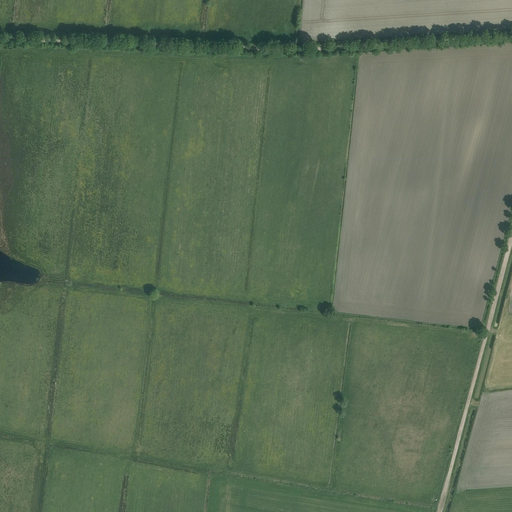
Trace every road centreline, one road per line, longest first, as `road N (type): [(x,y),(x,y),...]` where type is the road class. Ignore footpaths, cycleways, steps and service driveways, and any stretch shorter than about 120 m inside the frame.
road 1 (track): [(0,38),(307,48),(511,36)]
road 2 (track): [(511,228),(438,511)]
